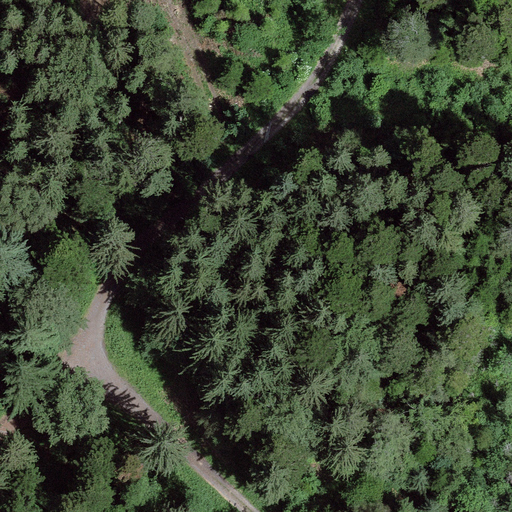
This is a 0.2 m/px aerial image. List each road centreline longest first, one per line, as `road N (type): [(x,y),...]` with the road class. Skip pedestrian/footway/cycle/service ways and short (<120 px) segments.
road 1 (track): [(357,0),(302,98),(154,224),(104,317),(95,358)]
road 2 (track): [(0,441),(95,358),(251,511)]
